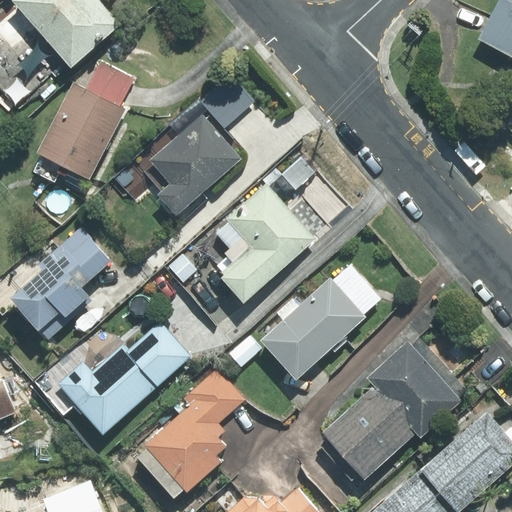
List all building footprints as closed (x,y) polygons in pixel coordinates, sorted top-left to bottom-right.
[(31,34),(65,73),(117,27),(93,0),(10,0),(5,5),(11,11),(0,20),(0,46),(7,54),(31,34)] [(511,0),(493,0),(472,42),(511,63),(511,0)] [(133,81),(97,62),(82,91),(69,84),(30,159),(85,187),(125,110),(119,107),(133,81)] [(258,98),(232,70),(197,103),(223,131),(258,98)] [(142,174),(156,193),(151,197),(168,219),(239,164),(202,115),(142,161),(148,169),(142,174)] [(316,176),(302,158),(278,175),(292,194),(316,176)] [(225,226),(211,236),(223,252),(218,256),(221,260),(213,267),(219,274),(213,280),(235,307),(313,244),(266,185),(221,221),(225,226)] [(111,259),(82,226),(48,257),(46,254),(30,269),(22,260),(0,279),(0,321),(0,322),(10,313),(39,346),(88,302),(77,290),(111,259)] [(184,254),(165,269),(180,288),(198,273),(184,254)] [(251,335),(227,356),(239,369),(261,350),(288,382),(381,301),(348,263),(299,305),(293,299),(274,315),(280,321),(257,342),(251,335)] [(113,350),(88,371),(81,363),(53,386),(95,437),(189,359),(160,325),(120,358),(113,350)] [(444,368),(415,334),(363,379),(371,388),(315,437),(355,485),(411,437),(415,441),(461,402),(437,374),(444,368)] [(129,458),(167,503),(177,494),(180,497),(222,462),(217,457),(226,449),(218,439),(223,435),(215,425),(244,402),(216,368),(181,397),(190,408),(129,458)] [(0,387),(0,419),(12,414),(0,387)] [(453,511),(511,461),(511,450),(481,415),(368,511),(453,511)] [(39,501),(42,509),(36,511),(101,511),(88,481),(39,501)] [(319,511),(298,488),(280,504),(271,494),(262,502),(251,490),(226,511),(319,511)]
